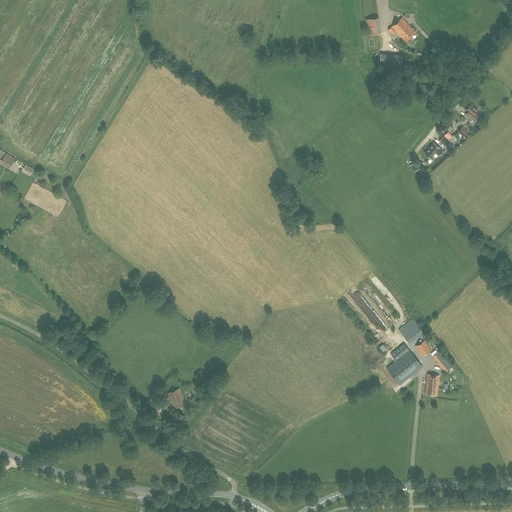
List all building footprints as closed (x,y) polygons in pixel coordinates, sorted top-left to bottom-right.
[(379,50),(377,32),(381,32),(379,17),(375,17),(372,0),(370,0),(364,1),(370,51),(379,50)] [(408,38),(415,32),(402,17),(389,29),(393,34),(396,31),(408,44),(412,42),(408,38)] [(479,115),(476,112),(478,110),(473,106),(474,105),(471,103),(466,109),(467,111),(465,113),(468,115),(474,121),(477,119),(479,115)] [(463,127),(459,132),(464,137),(468,132),(463,127)] [(451,137),(450,137),(446,132),(444,135),(448,140),(449,139),(452,143),(457,138),(453,135),(451,137)] [(439,141),(446,147),(449,150),(453,146),(450,143),(442,137),(439,141)] [(435,157),(433,155),(436,152),(439,155),(442,151),(439,148),(434,143),(425,153),(431,158),(433,160),(435,157)] [(6,153),(1,162),(12,167),(16,158),(6,153)] [(415,161),(410,165),(415,170),(419,167),(417,164),(415,161)] [(416,319),(414,317),(398,329),(409,343),(418,336),(421,339),(426,335),(415,320),(416,319)] [(421,356),(431,350),(425,340),(415,346),(421,356)] [(391,354),(396,360),(386,368),(400,385),(423,366),(404,343),(391,354)] [(445,372),(452,367),(439,350),(432,356),(445,372)] [(437,395),(439,375),(427,374),(425,393),(437,395)] [(179,388),(168,393),(174,408),(185,403),(179,388)] [(162,405),(154,400),(150,408),(158,412),(162,405)]
